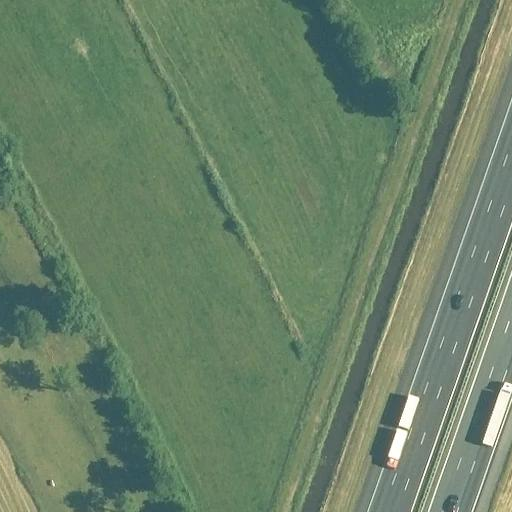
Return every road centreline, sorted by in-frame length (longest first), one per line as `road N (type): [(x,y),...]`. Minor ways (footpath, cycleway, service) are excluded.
road 1 (track): [(279,511),(458,0)]
road 2 (motorway): [(511,169),(392,511)]
road 3 (motorway): [(452,511),(511,342)]
